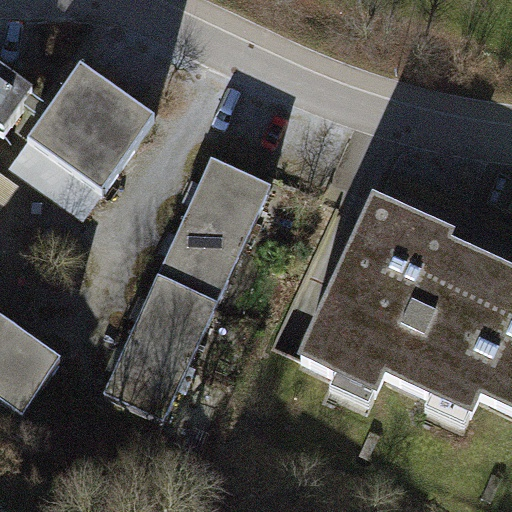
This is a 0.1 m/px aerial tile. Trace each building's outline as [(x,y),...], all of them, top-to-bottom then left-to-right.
[(511,0),(496,0),(511,17),(511,0)] [(0,173),(79,227),(154,125),(69,63),(0,150),(0,173)] [(263,198),(201,169),(99,391),(161,419),(263,198)] [(469,425),(480,405),(511,327),(511,281),(453,254),(458,239),(375,204),(297,369),(373,400),(388,385),(469,425)] [(511,327),(480,405),(511,418),(511,327)] [(0,415),(16,426),(53,369),(0,335),(0,415)]
